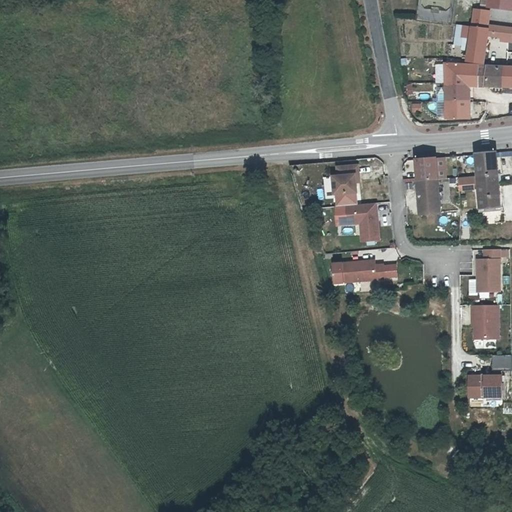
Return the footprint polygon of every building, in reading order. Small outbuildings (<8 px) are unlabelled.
[(481,0),(480,9),(489,10),(490,0),(488,0),(481,0)] [(511,12),(511,0),(490,0),(489,10),(511,12)] [(487,32),(487,31),(489,15),(471,13),(469,31),(487,32)] [(460,46),(460,42),(461,31),(455,30),(453,45),(460,46)] [(469,31),(461,31),(460,42),(468,43),(469,31)] [(483,64),(486,41),(487,32),(469,31),(468,43),(466,63),(483,64)] [(486,41),(500,42),(511,43),(511,34),(487,31),(487,32),(486,41)] [(445,123),(468,123),(467,92),(470,92),(470,89),(482,89),(482,90),(511,89),(511,69),(484,69),(484,70),(474,70),(464,69),(443,70),(445,123)] [(419,102),(410,103),(410,111),(420,110),(419,102)] [(483,215),(504,214),(501,158),(480,160),(483,215)] [(422,220),(443,219),(438,163),(418,165),(422,220)] [(339,198),(361,197),(359,180),(363,180),(362,170),(342,171),(342,181),(338,181),(339,198)] [(406,187),(413,186),(412,177),(405,178),(406,187)] [(383,245),(381,208),(350,210),(351,229),(364,228),(366,246),(383,245)] [(501,293),(500,248),(483,248),(483,258),(475,258),(475,293),(501,293)] [(377,266),(345,269),(346,288),(386,284),(385,270),(377,271),(377,266)] [(500,339),(499,305),(472,305),(472,339),(500,339)] [(511,369),(511,354),(491,354),(491,368),(511,369)] [(501,374),(467,374),(466,398),(501,398),(501,374)]
